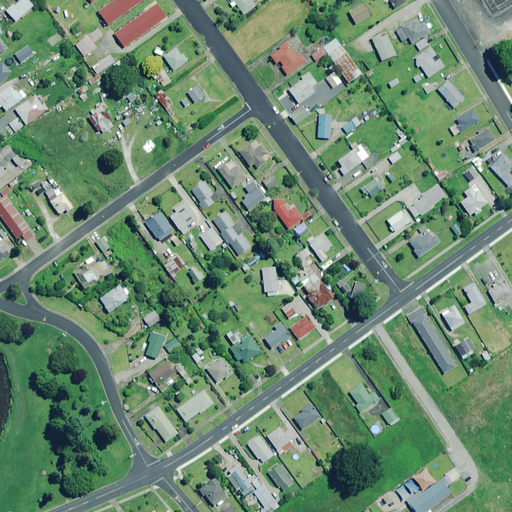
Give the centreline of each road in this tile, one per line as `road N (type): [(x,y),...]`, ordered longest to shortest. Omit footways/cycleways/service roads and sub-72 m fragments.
road 1 (residential): [(155,472),(405,297)]
road 2 (residential): [(23,273),(260,103)]
road 3 (residential): [(260,103),(405,297)]
road 4 (residential): [(155,472),(119,416),(92,348),(35,314)]
road 5 (residential): [(439,0),(511,120)]
road 6 (residential): [(405,297),(511,219)]
road 7 (residential): [(184,0),(260,103)]
